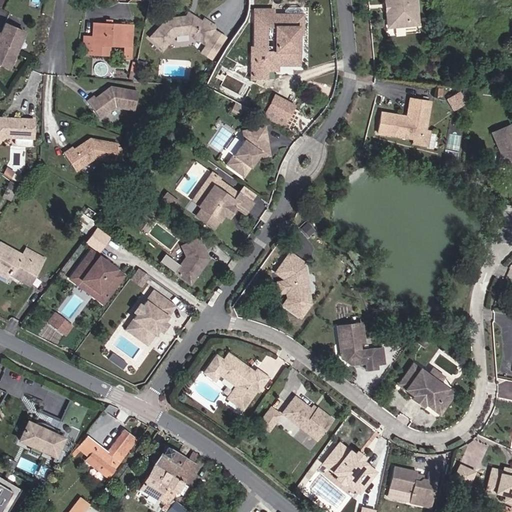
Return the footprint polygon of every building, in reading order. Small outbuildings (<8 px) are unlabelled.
[(388,0),(390,27),(423,25),(420,0),(388,0)] [(259,10),(258,69),(272,69),(284,69),(284,63),(295,63),(294,34),(294,27),(300,27),(300,10),(295,8),(287,8),(282,10),(259,10)] [(213,28),(215,25),(202,17),(201,20),(194,16),(193,19),(188,19),(188,16),(169,16),(152,35),(166,47),(178,33),(188,33),(205,43),(201,50),(212,57),(218,46),(207,39),(213,28)] [(0,63),(14,69),(31,33),(11,24),(6,35),(1,33),(0,35),(0,47),(0,48),(0,49),(0,63)] [(111,45),(128,46),(129,26),(113,25),(109,25),(96,24),(95,36),(86,36),(85,53),(110,55),(111,45)] [(207,39),(218,46),(225,35),(213,28),(207,39)] [(151,57),(143,56),(142,64),(150,65),(151,57)] [(272,69),(258,69),(259,79),(272,79),(272,69)] [(98,97),(96,95),(89,101),(103,120),(118,108),(138,111),(141,91),(113,86),(98,97)] [(269,109),(289,119),(296,106),(276,95),(269,109)] [(421,138),(427,130),(432,100),(411,96),(409,110),(413,114),(407,120),(402,114),(381,110),(376,131),(414,137),(421,138)] [(465,102),(461,96),(455,99),(454,97),(449,100),(454,108),(465,102)] [(238,119),(241,112),(232,107),(229,114),(238,119)] [(286,126),(289,119),(269,109),(266,115),(286,126)] [(1,117),(0,118),(0,147),(9,139),(37,140),(38,119),(1,117)] [(511,166),(511,125),(494,132),(502,152),(501,165),(511,166)] [(267,126),(244,130),(246,137),(227,163),(247,177),(260,157),(274,156),(267,126)] [(413,142),(429,145),(432,131),(427,130),(421,138),(414,137),(413,142)] [(121,148),(121,143),(93,139),(77,149),(75,146),(65,153),(79,173),(96,161),(117,165),(117,161),(128,165),(132,149),(121,148)] [(248,212),(257,199),(242,189),(241,190),(221,177),(222,175),(215,170),(195,200),(203,206),(198,213),(215,225),(226,211),(233,201),(237,204),(248,212)] [(233,201),(226,211),(231,214),(237,204),(233,201)] [(203,237),(182,245),(189,256),(177,273),(193,285),(212,257),(203,237)] [(20,275),(29,261),(0,243),(0,244),(0,275),(3,278),(6,275),(9,269),(20,275)] [(39,244),(29,261),(39,266),(49,250),(39,244)] [(93,251),(74,276),(99,294),(102,290),(110,296),(125,276),(111,265),(110,267),(106,264),(107,262),(93,251)] [(304,262),(291,252),(277,270),(286,277),(286,280),(288,289),(289,296),(284,302),(302,316),(312,303),(307,274),(304,275),(304,271),(299,268),(302,264),(304,262)] [(26,287),(39,266),(29,261),(20,275),(9,269),(6,275),(26,287)] [(145,283),(149,277),(141,271),(136,277),(145,283)] [(74,276),(72,279),(104,304),(110,296),(102,290),(99,294),(74,276)] [(288,289),(286,280),(279,281),(281,291),(288,289)] [(133,320),(154,336),(159,330),(161,327),(159,325),(161,322),(163,324),(165,321),(176,306),(156,290),(143,307),(137,315),(134,314),(131,318),(133,320)] [(140,305),(134,314),(137,315),(143,307),(140,305)] [(53,324),(55,326),(62,317),(60,315),(53,324)] [(68,321),(62,317),(55,326),(61,330),(68,321)] [(133,320),(125,331),(146,347),(154,336),(133,320)] [(362,320),(337,324),(340,343),(343,345),(343,352),(341,355),(351,362),(353,360),(358,359),(358,361),(366,360),(367,368),(378,366),(377,362),(375,347),(361,349),(359,341),(365,340),(362,320)] [(70,323),(68,321),(61,330),(63,332),(70,323)] [(161,327),(159,330),(162,332),(168,324),(165,321),(163,324),(161,322),(159,325),(161,327)] [(420,327),(414,335),(420,339),(426,331),(420,327)] [(382,346),(375,347),(377,362),(384,361),(382,346)] [(240,382),(231,394),(247,405),(261,386),(263,387),(272,374),(260,366),(257,371),(252,368),(253,366),(232,351),(227,358),(220,354),(209,369),(225,380),(229,374),(240,382)] [(392,376),(399,381),(415,360),(408,355),(392,376)] [(419,397),(427,403),(443,382),(435,376),(424,367),(415,360),(399,381),(408,388),(409,387),(420,396),(419,397)] [(435,376),(440,370),(429,361),(424,367),(435,376)] [(0,377),(0,389),(24,398),(31,378),(3,368),(0,377)] [(427,403),(434,408),(451,387),(443,382),(427,403)] [(420,396),(409,387),(408,388),(406,391),(417,400),(419,397),(420,396)] [(308,402),(312,398),(307,394),(304,397),(303,399),(308,402)] [(284,413),(273,405),(261,422),(272,433),(283,417),(321,443),(338,420),(316,404),(313,407),(297,396),(284,413)] [(257,420),(264,411),(258,406),(251,415),(257,420)] [(252,427),(257,420),(251,415),(246,422),(252,427)] [(37,426),(27,422),(19,440),(55,456),(63,438),(53,434),(54,431),(52,429),(50,427),(50,426),(47,425),(45,424),(43,424),(41,423),(38,424),(37,426)] [(106,451),(97,444),(91,450),(108,464),(102,471),(108,475),(136,440),(123,429),(106,451)] [(86,453),(87,454),(96,443),(85,435),(76,446),(86,453)] [(335,469),(352,448),(341,440),(325,460),(335,469)] [(168,505),(171,499),(177,493),(166,487),(184,456),(164,445),(138,489),(156,499),(157,498),(168,505)] [(362,490),(378,470),(362,457),(361,459),(357,456),(359,454),(352,448),(335,469),(340,472),(348,478),(362,490)] [(91,450),(86,458),(102,471),(108,464),(91,450)] [(195,463),(199,456),(192,451),(188,459),(195,463)] [(182,484),(195,463),(188,459),(184,456),(166,487),(177,493),(182,496),(187,487),(182,484)] [(479,473),(462,465),(455,481),(473,488),(479,473)] [(419,471),(396,467),(392,489),(412,493),(410,503),(434,509),(440,473),(432,471),(430,477),(420,475),(419,471)] [(511,473),(493,469),(488,490),(508,494),(511,494),(511,473)] [(0,511),(6,511),(21,487),(0,474),(0,511)] [(67,511),(80,511),(87,503),(79,497),(67,511)] [(168,505),(163,511),(187,511),(171,499),(168,505)]
